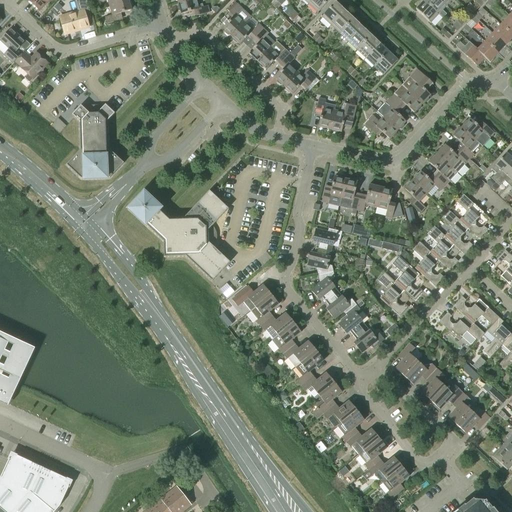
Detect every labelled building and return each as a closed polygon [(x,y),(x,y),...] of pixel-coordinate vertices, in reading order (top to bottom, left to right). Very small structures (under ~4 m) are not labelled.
[(28,0),(28,1),(39,11),(49,0),(28,0)] [(77,2),(80,12),(60,18),(65,35),(88,28),(85,16),(90,15),(85,0),(79,0),(80,1),(77,2)] [(128,0),(124,0),(109,5),(112,16),(104,18),(106,24),(120,20),(118,14),(131,10),(130,8),(132,6),(130,2),(128,1),(128,0)] [(197,0),(189,0),(178,3),(178,5),(177,7),(178,11),(180,12),(181,15),(194,11),(196,17),(209,13),(207,6),(200,8),(197,0)] [(313,0),(309,5),(318,13),(330,0),(313,0)] [(446,6),(440,0),(424,0),(424,1),(438,14),(443,18),(446,14),(442,10),(446,6)] [(495,5),(489,0),(486,3),(491,8),(495,5)] [(438,14),(424,1),(416,10),(430,23),(438,14)] [(278,2),(274,7),(278,11),(282,6),(278,2)] [(480,6),(475,2),(472,5),(476,10),(480,6)] [(331,26),(345,12),(335,3),(322,17),(331,26)] [(231,37),(245,23),(241,18),(246,13),(237,4),(227,15),(232,19),(222,29),(224,31),(225,33),(227,36),(230,36),(231,37)] [(353,20),(345,12),(331,26),(340,34),(353,20)] [(293,21),(298,17),(294,13),(289,18),(293,21)] [(474,17),(479,21),(482,18),(477,13),(474,17)] [(479,21),(474,17),(471,20),(476,25),(479,21)] [(511,20),(508,17),(500,26),(511,36),(511,20)] [(465,23),(460,18),(452,26),(457,31),(465,23)] [(353,20),(340,34),(349,43),(362,28),(353,20)] [(253,30),(245,23),(231,37),(232,38),(232,41),(235,43),(238,43),(240,45),(249,35),(254,40),(264,30),(258,25),(253,30)] [(466,25),(463,28),(468,33),(471,30),(466,25)] [(511,36),(500,26),(492,34),(505,46),(511,38),(511,36)] [(371,36),(362,28),(349,43),(357,50),(371,36)] [(19,49),(25,43),(10,29),(0,40),(10,49),(3,56),(12,64),(23,52),(19,49)] [(256,61),(258,62),(271,48),(271,47),(275,43),(267,36),(268,34),(264,30),(254,40),(258,44),(249,54),(251,55),(251,58),(254,61),(256,61)] [(315,43),(320,38),(316,34),(311,39),(315,43)] [(505,46),(492,34),(485,42),(497,54),(505,46)] [(379,44),(371,36),(357,50),(366,59),(379,44)] [(464,47),(459,42),(455,47),(476,67),(482,60),(481,59),(483,57),(476,51),(477,50),(469,42),(464,47)] [(485,42),(477,50),(476,51),(483,57),(489,63),(497,54),(485,42)] [(388,53),(379,44),(366,59),(374,67),(388,53)] [(275,51),(271,48),(258,62),(258,63),(259,65),(262,68),(264,68),(266,70),(275,60),(280,65),(290,54),(281,46),(275,51)] [(42,70),(47,64),(36,54),(31,59),(24,53),(15,62),(22,69),(27,75),(24,78),(29,83),(33,79),(33,80),(38,74),(39,76),(43,72),(42,70)] [(388,53),(374,67),(383,76),(397,61),(388,53)] [(290,54),(280,65),(284,69),(275,78),(277,80),(277,83),(280,86),(282,85),(283,87),(297,72),(289,64),(294,59),(290,54)] [(335,66),(331,70),(333,72),(335,74),(339,70),(337,68),(335,66)] [(350,76),(355,71),(351,67),(346,72),(350,76)] [(405,81),(402,86),(422,104),(423,103),(425,103),(428,100),(428,98),(430,96),(427,93),(434,85),(417,69),(405,81)] [(302,76),(297,72),(283,87),(285,88),(285,90),(288,93),(290,93),(292,95),(301,85),(306,89),(311,84),(316,79),(307,71),(302,76)] [(363,78),(358,83),(362,87),(366,82),(363,78)] [(311,84),(306,89),(309,92),(319,82),(316,79),(311,84)] [(402,86),(394,94),(389,99),(400,109),(404,104),(414,113),(416,111),(418,111),(421,108),(421,106),(422,104),(402,86)] [(18,94),(14,99),(19,103),(23,98),(18,94)] [(335,106),(324,103),(325,100),(318,99),(315,113),(321,114),(318,127),(320,128),(322,130),(326,131),(328,129),(330,130),(335,111),(334,111),(335,106)] [(390,109),(383,117),(397,131),(398,130),(401,130),(404,127),(404,124),(405,122),(396,113),(400,109),(389,99),(385,104),(390,109)] [(114,114),(107,107),(105,105),(100,111),(96,108),(89,108),(86,112),(80,106),(72,115),(79,122),(80,151),(66,166),(81,180),(82,179),(82,186),(108,186),(108,179),(109,179),(123,164),(108,150),(107,121),(114,114)] [(340,112),(335,111),(330,130),(331,130),(332,132),(336,133),(338,132),(341,133),(342,129),(348,131),(350,121),(354,107),(343,105),(340,112)] [(397,131),(383,117),(379,122),(373,116),(365,125),(375,135),(379,131),(389,140),(391,138),(394,138),(396,135),(396,132),(397,131)] [(64,125),(58,119),(53,123),(51,126),(59,134),(66,127),(64,125)] [(462,127),(461,128),(476,142),(483,133),(489,138),(494,133),(483,124),(479,128),(469,119),(467,121),(465,121),(462,124),(462,127)] [(476,142),(461,128),(460,129),(458,129),(455,132),(455,135),(453,137),(463,146),(459,150),(469,160),(474,155),(468,150),(476,142)] [(438,153),(437,154),(457,173),(469,160),(459,150),(455,155),(445,146),(443,148),(440,148),(438,151),(438,153)] [(492,156),(496,160),(500,155),(495,152),(492,156)] [(495,183),(511,163),(511,158),(506,153),(491,169),(496,174),(491,179),(495,183)] [(457,173),(437,154),(436,156),(433,156),(430,159),(430,161),(429,163),(438,172),(434,177),(445,186),(457,173)] [(511,180),(511,163),(495,183),(499,186),(504,181),(508,185),(511,180)] [(413,180),(412,181),(427,195),(435,186),(440,191),(445,186),(434,177),(430,181),(420,172),(418,174),(416,174),(413,177),(413,180)] [(325,188),(321,202),(339,207),(341,199),(345,180),(344,179),(343,177),(339,176),(336,178),(334,177),(331,190),(325,188)] [(353,210),(357,211),(360,197),(354,195),(357,183),(354,182),(353,180),(349,179),(347,180),(345,180),(341,199),(339,207),(350,209),(353,210)] [(490,188),(495,183),(490,179),(486,184),(490,188)] [(427,195),(412,181),(411,182),(409,182),(406,185),(406,188),(404,190),(414,199),(410,203),(420,213),(425,208),(419,203),(427,195)] [(369,206),(376,208),(381,188),(379,188),(378,186),(374,185),(371,186),(369,185),(366,198),(360,197),(357,211),(363,212),(364,208),(365,208),(367,208),(368,207),(369,206)] [(381,188),(376,208),(387,210),(385,218),(392,219),(402,217),(399,204),(395,205),(389,204),(392,191),(389,190),(388,188),(384,187),(382,188),(381,188)] [(208,233),(208,229),(229,208),(209,190),(184,218),(170,218),(143,194),(128,210),(163,243),(163,258),(185,257),(212,282),(223,270),(230,263),(216,251),(208,243),(208,241),(213,241),(213,233),(208,233)] [(459,221),(468,230),(477,238),(480,238),(485,232),(481,228),(478,228),(475,226),(475,222),(483,213),(463,195),(456,203),(467,212),(459,221)] [(411,208),(405,209),(409,227),(416,225),(411,208)] [(468,230),(459,221),(448,211),(441,218),(452,228),(444,236),(453,245),(462,254),(465,254),(471,248),(467,244),(463,244),(460,241),(460,238),(468,230)] [(353,226),(353,234),(369,235),(370,227),(353,226)] [(453,245),(444,236),(434,227),(427,234),(437,244),(430,252),(439,261),(447,269),(451,269),(456,264),(452,260),(449,260),(446,257),(445,254),(453,245)] [(315,249),(330,253),(332,247),(334,239),(340,241),(342,232),(334,230),(328,229),(327,232),(316,230),(313,242),(316,243),(315,249)] [(439,261),(430,252),(419,243),(412,250),(423,260),(415,269),(433,285),(436,285),(441,279),(437,276),(434,276),(431,273),(431,270),(439,261)] [(330,253),(315,249),(314,254),(310,253),(307,266),(317,268),(318,276),(333,272),(332,266),(328,265),(329,258),(330,253)] [(409,255),(404,251),(401,255),(405,259),(409,255)] [(511,257),(506,252),(503,252),(498,258),(502,262),(505,262),(508,265),(508,268),(500,277),(511,288),(511,287),(511,257)] [(395,283),(404,291),(412,300),(416,299),(421,294),(417,290),(414,290),(411,288),(410,284),(419,275),(399,257),(392,264),(402,274),(395,283)] [(333,272),(318,276),(320,283),(311,291),(318,300),(322,298),(325,303),(337,293),(334,288),(330,282),(334,278),(333,272)] [(404,291),(395,283),(384,273),(377,280),(388,290),(380,299),(398,315),(401,315),(407,310),(402,306),(399,306),(396,303),(396,300),(404,291)] [(219,290),(226,299),(234,292),(226,284),(219,290)] [(250,312),(270,295),(267,291),(268,290),(264,285),(253,294),(250,289),(237,299),(242,304),(243,303),(250,312)] [(341,297),(337,293),(325,303),(329,307),(326,310),(334,320),(343,312),(345,315),(356,306),(351,299),(346,303),(342,297),(341,297)] [(274,300),(270,295),(250,312),(257,321),(256,322),(260,327),(272,317),(268,312),(279,304),(275,299),(274,300)] [(492,326),(497,320),(499,318),(479,300),(471,309),(467,309),(464,306),(464,303),(460,299),(455,305),(455,308),(464,316),(473,324),(481,316),(492,326)] [(356,306),(345,315),(347,317),(338,325),(346,335),(349,332),(353,337),(365,327),(361,322),(362,322),(357,316),(362,312),(356,306)] [(276,322),(272,317),(260,327),(264,332),(266,331),(273,340),(293,323),(289,319),(291,318),(287,313),(276,322)] [(484,334),(473,324),(464,316),(456,325),(452,325),(450,322),(449,319),(445,315),(440,321),(440,324),(458,341),(462,337),(470,345),(475,340),(477,342),(484,334)] [(497,320),(492,326),(487,331),(495,339),(483,352),(490,359),(502,345),(511,334),(511,330),(509,328),(507,329),(497,320)] [(293,323),(273,340),(271,341),(283,355),(295,345),(291,340),(302,332),(298,327),(296,328),(293,323)] [(365,327),(353,337),(356,341),(353,344),(361,354),(371,346),(373,349),(384,340),(378,333),(374,337),(369,331),(369,332),(365,327)] [(35,349),(0,333),(0,403),(8,407),(35,349)] [(511,334),(502,345),(510,353),(498,366),(504,372),(511,363),(511,334)] [(298,350),(295,345),(283,355),(287,360),(288,359),(295,368),(315,351),(312,347),(313,346),(309,341),(298,350)] [(404,377),(417,363),(409,355),(414,349),(410,345),(399,356),(403,360),(394,371),(399,375),(400,374),(404,377)] [(462,357),(466,353),(462,349),(458,353),(456,356),(458,357),(460,355),(462,357)] [(315,351),(295,368),(302,377),(297,382),(301,387),(313,377),(309,372),(324,360),(320,355),(319,356),(315,351)] [(417,363),(404,377),(408,381),(407,382),(412,387),(421,377),(425,381),(436,369),(431,365),(426,371),(417,363)] [(476,363),(472,368),(477,372),(481,367),(476,363)] [(427,398),(430,402),(448,383),(444,379),(445,378),(436,369),(425,381),(430,385),(420,395),(425,399),(427,398)] [(470,369),(465,374),(474,382),(478,377),(470,369)] [(307,390),(314,399),(318,396),(333,383),(330,379),(331,378),(327,373),(316,381),(313,377),(301,387),(305,392),(307,390)] [(322,400),(315,406),(317,409),(311,413),(317,420),(323,415),(335,405),(332,400),(342,391),(338,386),(337,387),(333,383),(318,396),(322,400)] [(448,401),(452,405),(463,394),(453,385),(452,386),(448,383),(430,402),(434,405),(433,407),(438,411),(448,401)] [(278,404),(282,401),(278,396),(277,394),(272,397),(278,404)] [(463,394),(452,405),(456,409),(447,419),(452,424),(453,422),(457,426),(470,412),(462,404),(467,398),(463,394)] [(337,427),(341,424),(356,411),(353,407),(354,406),(350,401),(339,409),(335,405),(323,415),(334,428),(337,427)] [(342,438),(346,443),(358,433),(354,428),(365,420),(361,414),(359,415),(356,411),(341,424),(337,427),(344,436),(342,438)] [(479,420),(470,412),(457,426),(461,430),(460,431),(465,436),(474,426),(478,430),(489,418),(484,414),(479,420)] [(299,435),(304,431),(299,424),(294,428),(299,435)] [(362,438),(358,433),(346,443),(350,448),(351,447),(358,456),(363,452),(379,439),(375,435),(377,434),(372,429),(362,438)] [(382,443),(379,439),(363,452),(371,461),(364,466),(368,471),(381,461),(377,456),(387,448),(383,442),(382,443)] [(511,443),(508,440),(500,448),(511,459),(511,443)] [(511,464),(511,459),(500,448),(492,457),(507,471),(511,464)] [(0,478),(0,509),(3,511),(55,511),(59,507),(60,506),(69,487),(68,487),(66,486),(64,482),(65,480),(66,479),(17,457),(16,457),(17,457),(16,459),(11,461),(9,460),(9,459),(0,478)] [(384,466),(381,461),(368,471),(372,476),(379,471),(386,480),(401,468),(398,463),(399,462),(395,457),(384,466)] [(404,472),(401,468),(386,480),(382,483),(389,492),(387,494),(391,499),(403,489),(399,484),(410,476),(406,470),(404,472)] [(182,511),(190,506),(176,488),(145,511),(182,511)] [(493,511),(481,496),(474,502),(472,500),(456,511),(493,511)]
